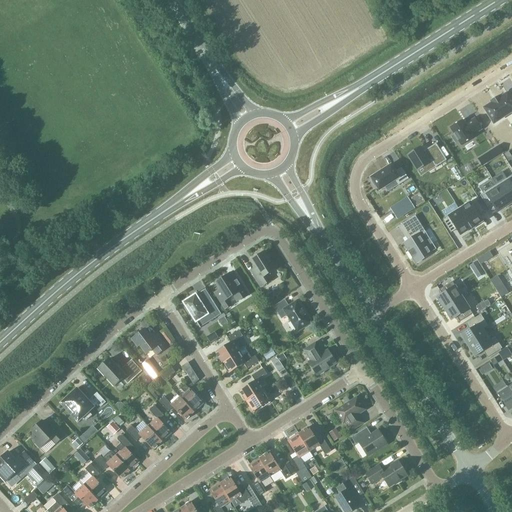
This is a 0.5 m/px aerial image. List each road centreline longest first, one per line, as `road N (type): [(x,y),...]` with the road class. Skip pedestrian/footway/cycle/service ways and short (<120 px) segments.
road 1 (residential): [(412,288),(356,198),(358,168),(511,65)]
road 2 (residential): [(362,370),(272,231),(172,286)]
road 3 (residential): [(0,433),(157,296)]
road 4 (unclassified): [(469,471),(370,314)]
road 5 (secondary): [(0,342),(141,226)]
road 6 (residential): [(507,438),(412,288)]
road 7 (secondary): [(358,88),(498,0)]
road 8 (residential): [(112,511),(229,409)]
road 9 (residential): [(439,490),(362,370)]
road 10 (residential): [(229,409),(157,296)]
road 11 (residential): [(249,441),(362,370)]
road 12 (residential): [(138,511),(249,441)]
